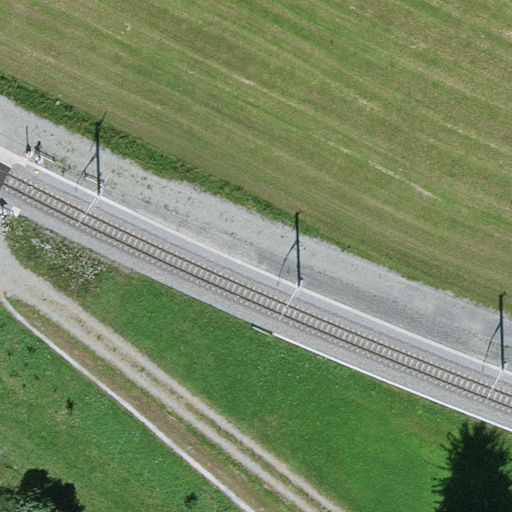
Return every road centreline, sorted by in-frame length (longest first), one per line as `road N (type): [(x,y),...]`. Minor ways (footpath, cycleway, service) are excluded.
road 1 (track): [(0,108),(511,335)]
road 2 (track): [(328,511),(0,260)]
